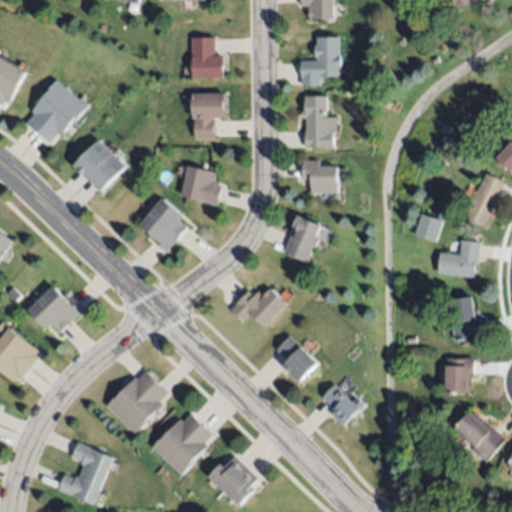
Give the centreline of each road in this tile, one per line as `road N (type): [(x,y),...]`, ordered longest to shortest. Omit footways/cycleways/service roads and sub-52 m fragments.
road 1 (residential): [(10,511),(22,462),(51,406),(216,273),(258,220),(266,178),(260,0)]
road 2 (residential): [(0,167),(355,511)]
